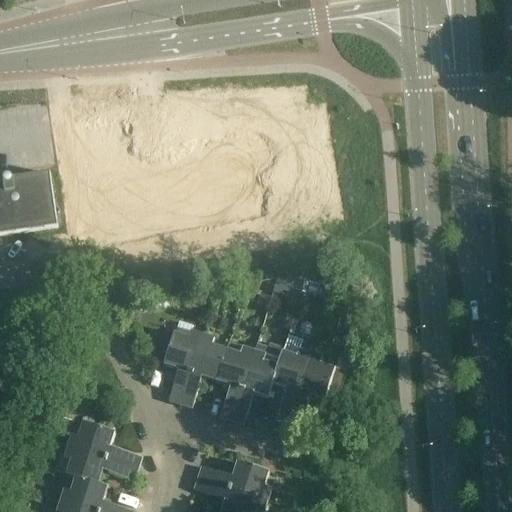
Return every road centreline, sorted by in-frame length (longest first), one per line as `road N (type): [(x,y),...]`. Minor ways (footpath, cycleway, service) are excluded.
road 1 (secondary): [(505,511),(471,0)]
road 2 (secondary): [(413,7),(445,511)]
road 3 (residential): [(0,57),(138,51),(413,7)]
road 4 (residential): [(210,0),(93,21),(0,49)]
road 5 (residential): [(147,413),(115,346),(26,281),(0,276)]
road 6 (residential): [(294,455),(147,413)]
